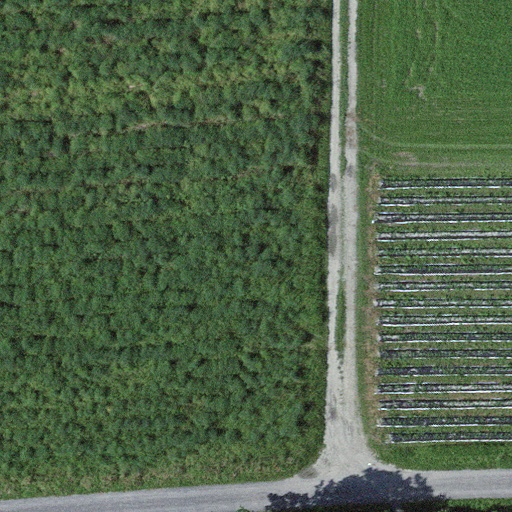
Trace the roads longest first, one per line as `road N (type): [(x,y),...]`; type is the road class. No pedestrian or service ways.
road 1 (track): [(12,511),(511,479)]
road 2 (track): [(354,490),(350,0)]
